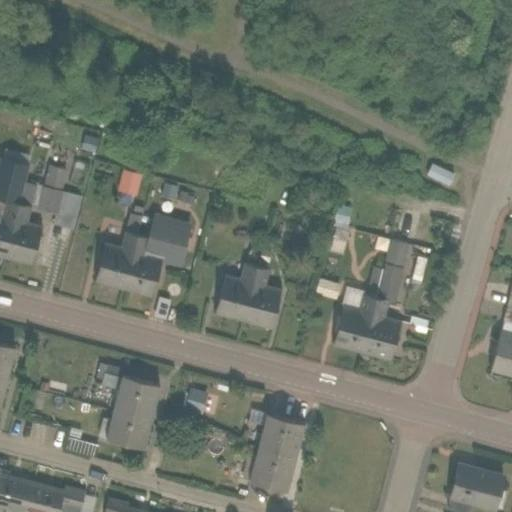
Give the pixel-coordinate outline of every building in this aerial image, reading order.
[(0,202),(14,206),(19,186),(24,168),(0,161),(0,202)] [(430,179),(454,191),(462,176),(438,164),(430,179)] [(47,168),(42,191),(58,195),(64,172),(47,168)] [(139,178),(120,174),(116,194),(135,198),(139,178)] [(19,186),(14,206),(29,209),(34,190),(19,186)] [(42,191),(36,213),(54,218),(51,228),(72,233),(80,201),(58,195),(42,191)] [(0,265),(29,272),(40,228),(25,225),(29,209),(14,206),(0,202),(0,265)] [(141,240),(137,254),(174,265),(186,226),(149,215),(141,240)] [(158,264),(136,258),(137,254),(141,240),(123,235),(118,252),(103,248),(92,285),(147,301),(158,264)] [(388,240),(382,265),(401,269),(406,244),(388,240)] [(217,282),(208,318),(266,332),(276,291),(263,288),(267,269),(239,263),(234,286),(217,282)] [(382,265),(374,299),(392,304),(401,269),(382,265)] [(511,278),(500,325),(511,327),(511,278)] [(344,295),(346,281),(322,279),(321,293),(344,295)] [(340,305),(329,344),(385,360),(396,324),(378,319),(383,302),(374,299),(361,296),(357,309),(340,305)] [(498,333),(492,331),(480,378),(511,385),(511,327),(500,325),(498,333)] [(16,352),(0,348),(0,416),(0,417),(16,352)] [(157,389),(122,379),(105,444),(139,453),(157,389)] [(299,426),(264,417),(247,483),(282,492),(299,426)] [(498,511),(507,477),(457,466),(449,503),(487,511),(498,511)] [(0,509),(11,511),(78,511),(82,497),(64,493),(63,499),(0,482),(0,509)] [(104,501),(101,511),(124,511),(125,507),(104,501)]
